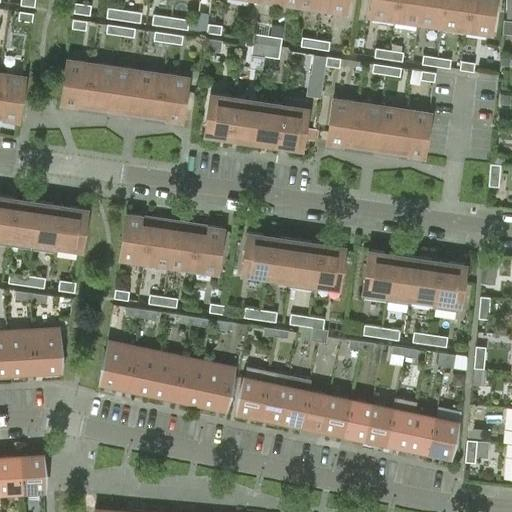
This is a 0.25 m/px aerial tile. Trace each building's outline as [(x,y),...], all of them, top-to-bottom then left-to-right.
[(346,0),(320,0),(320,7),(344,10),(346,0)] [(371,0),(369,14),(394,18),(396,0),(371,0)] [(420,0),(396,0),(394,18),(417,21),(420,0)] [(444,0),(420,0),(417,21),(441,25),(444,0)] [(468,0),(444,0),(441,25),(465,28),(468,0)] [(494,0),(468,0),(465,28),(489,32),(494,0)] [(75,2),(73,12),(89,14),(91,4),(75,2)] [(106,17),(122,19),(123,9),(107,6),(106,17)] [(141,11),(123,9),(122,19),(140,21),(141,11)] [(17,19),(31,21),(33,12),(19,10),(17,19)] [(151,23),(169,26),(171,16),(153,13),(151,23)] [(189,18),(171,16),(169,26),(187,28),(189,18)] [(72,18),(71,27),(85,29),(86,20),(72,18)] [(511,19),(503,19),(502,32),(511,32),(511,19)] [(208,22),(206,31),(219,33),(221,24),(208,22)] [(105,32),(119,34),(121,25),(107,23),(105,32)] [(121,25),(119,34),(133,36),(134,27),(121,25)] [(153,39),(167,41),(168,32),(154,30),(153,39)] [(168,32),(167,41),(180,43),(182,34),(168,32)] [(253,32),(252,41),(266,43),(267,34),(253,32)] [(281,36),(267,34),(266,43),(279,45),(281,36)] [(300,45),(314,47),(315,38),(301,36),(300,45)] [(205,38),(204,47),(219,50),(221,40),(205,38)] [(315,38),(314,47),(327,49),(329,40),(315,38)] [(266,43),(252,41),(250,53),(264,55),(266,43)] [(279,45),(266,43),(264,55),(278,57),(279,45)] [(374,56),(387,58),(389,49),(375,47),(374,56)] [(402,51),(389,49),(387,58),(401,60),(402,51)] [(323,75),(325,64),(326,55),(314,54),(313,63),(311,73),(323,75)] [(421,63),(435,65),(436,56),(422,54),(421,63)] [(326,55),(325,64),(338,66),(340,57),(326,55)] [(450,58),(436,56),(435,65),(449,67),(450,58)] [(502,56),(501,64),(509,65),(510,57),(502,56)] [(60,102),(85,105),(91,62),(67,58),(60,102)] [(460,60),(459,68),(472,70),(474,62),(460,60)] [(115,65),(91,62),(85,105),(109,109),(115,65)] [(371,71),(385,73),(387,64),(373,62),(371,71)] [(387,64),(385,73),(399,75),(400,66),(387,64)] [(139,69),(115,65),(109,109),(132,112),(139,69)] [(162,72),(139,69),(132,112),(156,116),(162,72)] [(434,80),(435,72),(421,69),(420,78),(434,80)] [(0,71),(0,116),(17,119),(23,75),(0,71)] [(162,72),(156,116),(181,120),(187,76),(162,72)] [(204,132),(228,136),(234,96),(210,92),(204,132)] [(500,92),(500,102),(511,103),(511,93),(500,92)] [(281,102),(258,99),(252,139),(276,143),(283,95),(282,95),(281,102)] [(283,95),(276,143),(300,146),(307,99),(283,95)] [(258,99),(234,96),(228,136),(252,139),(258,99)] [(326,141),(351,145),(357,101),(332,97),(326,141)] [(381,104),(357,101),(351,145),(374,148),(381,104)] [(404,108),(381,104),(374,148),(398,151),(404,108)] [(404,108),(398,151),(423,155),(429,111),(404,108)] [(491,161),(504,162),(505,153),(493,151),(491,161)] [(498,186),(500,164),(490,163),(488,185),(498,186)] [(14,197),(0,194),(0,242),(7,244),(14,197)] [(37,200),(14,197),(7,244),(31,247),(37,200)] [(61,204),(37,200),(31,247),(54,251),(61,204)] [(61,204),(54,251),(55,251),(56,244),(80,247),(86,207),(61,204)] [(119,257),(144,260),(150,217),(126,213),(119,257)] [(174,220),(150,217),(144,260),(167,264),(174,220)] [(198,224),(174,220),(167,264),(191,267),(198,224)] [(198,224),(191,267),(216,271),(222,227),(198,224)] [(240,271),(265,275),(271,235),(246,231),(240,271)] [(295,238),(271,235),(265,275),(288,278),(287,285),(288,285),(295,238)] [(318,242),(295,238),(288,285),(311,289),(318,242)] [(343,245),(318,242),(311,289),(312,289),(313,282),(337,285),(343,245)] [(361,296),(385,300),(392,255),(383,254),(384,251),(368,249),(361,296)] [(400,256),(392,255),(385,300),(409,303),(416,256),(401,254),(400,256)] [(431,258),(416,256),(409,303),(410,303),(411,296),(433,299),(432,307),(433,307),(439,262),(431,261),(431,258)] [(439,262),(433,307),(457,310),(464,263),(448,261),(448,263),(439,262)] [(482,264),(481,283),(496,284),(497,265),(482,264)] [(8,281),(25,284),(27,274),(9,272),(8,281)] [(44,277),(27,274),(25,284),(43,287),(44,277)] [(73,291),(75,281),(59,279),(58,289),(73,291)] [(128,290),(114,288),(113,297),(127,299),(128,290)] [(14,297),(30,300),(29,291),(15,289),(14,297)] [(29,291),(30,300),(46,302),(47,294),(29,291)] [(148,302),(161,304),(163,295),(149,293),(148,302)] [(177,297),(163,295),(161,304),(175,306),(177,297)] [(489,296),(479,295),(477,317),(487,318),(489,296)] [(222,313),(223,304),(211,302),(209,311),(222,313)] [(124,313),(140,316),(141,308),(125,305),(124,313)] [(243,316),(259,318),(260,309),(244,306),(243,316)] [(141,308),(140,316),(156,318),(157,310),(141,308)] [(260,309),(259,318),(275,321),(276,311),(260,309)] [(174,321),(190,323),(191,315),(175,313),(174,321)] [(289,322),(306,325),(308,315),(290,313),(289,322)] [(191,315),(190,323),(206,325),(207,317),(191,315)] [(311,325),(319,327),(322,327),(324,318),(308,315),(306,325),(311,325)] [(216,319),(215,327),(232,329),(233,321),(216,319)] [(362,333),(380,336),(381,326),(364,323),(362,333)] [(262,333),(274,335),(276,327),(263,325),(262,333)] [(319,327),(311,325),(309,338),(318,340),(319,327)] [(399,329),(381,326),(380,336),(398,339),(399,329)] [(31,329),(34,370),(60,368),(57,327),(31,329)] [(288,329),(276,327),(274,335),(287,337),(288,329)] [(327,328),(322,327),(319,327),(318,340),(325,341),(327,328)] [(31,329),(6,330),(9,371),(34,370),(31,329)] [(6,330),(0,330),(0,371),(9,371),(6,330)] [(412,341),(427,343),(429,333),(413,331),(412,341)] [(447,336),(429,333),(427,343),(445,346),(447,336)] [(348,346),(360,347),(361,339),(349,338),(348,346)] [(361,339),(360,347),(373,349),(374,341),(361,339)] [(99,380),(125,386),(133,346),(108,341),(99,380)] [(391,352),(403,354),(404,346),(392,344),(391,352)] [(475,345),(473,367),(483,368),(485,346),(475,345)] [(158,351),(133,346),(125,386),(150,391),(158,351)] [(404,346),(403,354),(415,356),(417,347),(404,346)] [(183,356),(158,351),(150,391),(174,396),(183,356)] [(437,364),(445,365),(447,352),(439,351),(437,364)] [(447,352),(445,365),(453,366),(455,353),(447,352)] [(207,362),(183,356),(174,396),(199,401),(207,362)] [(207,362),(199,401),(224,407),(233,367),(207,362)] [(236,409),(258,413),(267,369),(245,364),(236,409)] [(289,373),(267,369),(258,413),(279,418),(289,373)] [(310,377),(289,373),(279,418),(300,422),(307,389),(310,377)] [(328,394),(307,389),(300,422),(321,427),(328,394)] [(349,398),(328,394),(321,427),(342,431),(349,398)] [(391,407),(371,403),(364,436),(385,440),(394,395),(391,407)] [(415,400),(394,395),(385,440),(406,445),(415,400)] [(371,403),(349,398),(342,431),(364,436),(371,403)] [(416,400),(415,400),(406,445),(427,449),(434,416),(414,412),(416,400)] [(456,421),(434,416),(427,449),(449,454),(456,421)] [(468,426),(467,438),(476,439),(481,440),(483,428),(468,426)] [(466,438),(466,439),(464,460),(474,461),(476,439),(467,438),(466,438)] [(19,454),(21,488),(43,487),(42,453),(19,454)] [(19,454),(0,455),(0,489),(21,488),(19,454)]
